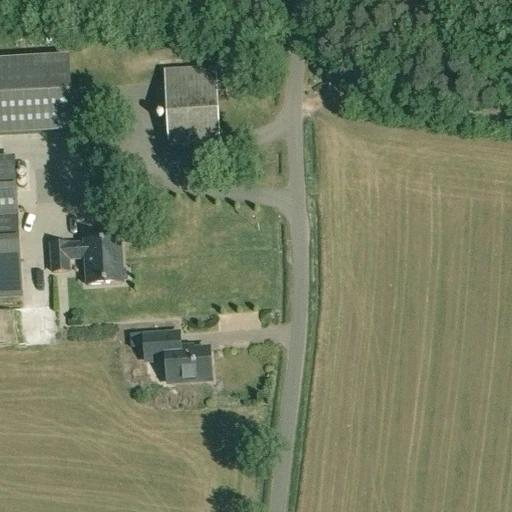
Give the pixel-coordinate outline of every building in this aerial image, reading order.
[(70,57),(0,61),(0,137),(74,133),(70,57)] [(169,144),(221,141),(217,69),(165,72),(169,144)] [(15,158),(0,158),(0,297),(22,296),(15,158)] [(89,287),(123,285),(120,242),(86,244),(86,246),(68,247),(68,245),(52,246),(54,274),(70,273),(69,261),(87,260),(89,287)] [(169,384),(213,381),(211,351),(194,352),(194,349),(175,351),(174,336),(145,338),(147,362),(168,361),(169,384)]
